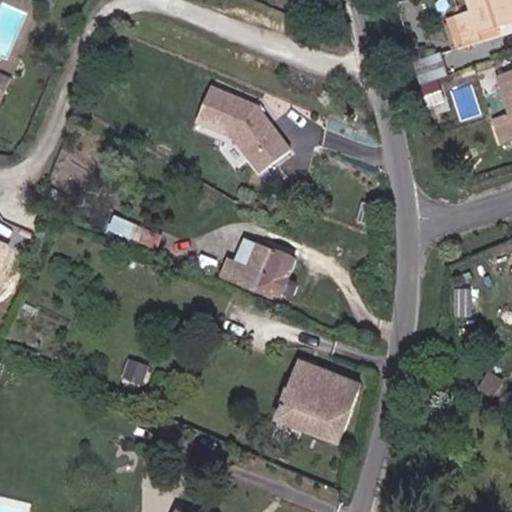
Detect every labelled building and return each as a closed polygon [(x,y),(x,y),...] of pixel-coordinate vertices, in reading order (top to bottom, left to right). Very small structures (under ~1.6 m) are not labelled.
[(511,0),(468,0),(473,11),(456,17),(466,48),(484,42),(482,33),(505,27),(503,18),(511,14),(511,0)] [(511,14),(503,18),(505,27),(511,24),(511,14)] [(430,104),(448,99),(442,76),(451,74),(445,52),(418,59),(430,104)] [(508,113),(492,118),(502,147),(511,142),(511,72),(497,78),(508,113)] [(0,96),(7,99),(13,77),(0,73),(0,96)] [(305,150),(272,105),(226,86),(211,121),(248,136),(275,173),(305,150)] [(314,163),(314,181),(329,180),(352,179),(351,161),(314,163)] [(118,211),(112,227),(157,244),(162,230),(118,211)] [(289,277),(298,255),(279,249),(280,245),(259,237),(250,261),(228,254),(222,269),(271,289),(273,284),(298,290),(301,280),(289,277)] [(0,271),(11,244),(0,239),(0,271)] [(283,411),(345,437),(366,378),(305,354),(283,411)]
